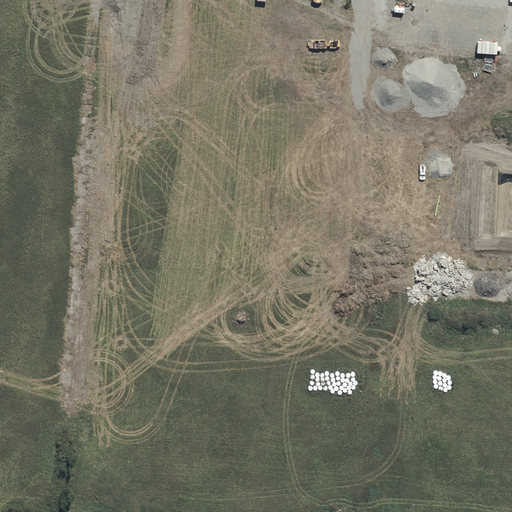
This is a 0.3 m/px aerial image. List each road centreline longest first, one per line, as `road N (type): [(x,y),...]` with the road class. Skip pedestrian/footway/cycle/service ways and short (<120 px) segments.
road 1 (unknown): [(0,434),(324,443),(461,365)]
road 2 (unknown): [(448,0),(435,250),(442,300),(461,365),(485,411),(511,438)]
road 3 (unknown): [(0,74),(442,86)]
